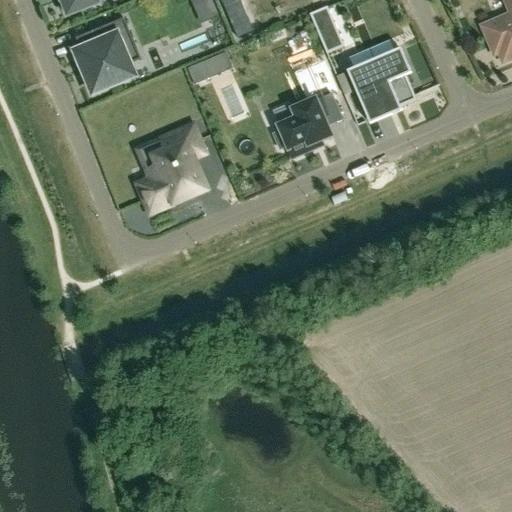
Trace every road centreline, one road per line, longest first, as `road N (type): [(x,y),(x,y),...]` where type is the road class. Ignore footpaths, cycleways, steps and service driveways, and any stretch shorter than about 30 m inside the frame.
road 1 (residential): [(25,0),(122,245),(133,255),(146,258),(471,119)]
road 2 (residential): [(471,119),(416,0)]
